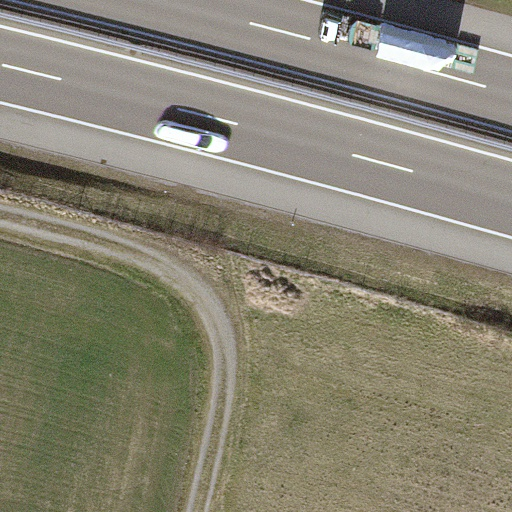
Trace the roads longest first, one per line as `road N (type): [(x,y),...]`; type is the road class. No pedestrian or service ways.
road 1 (motorway): [(0,64),(511,200)]
road 2 (track): [(205,511),(232,382),(206,305),(164,264),(0,221)]
road 3 (motorway): [(511,93),(159,0)]
